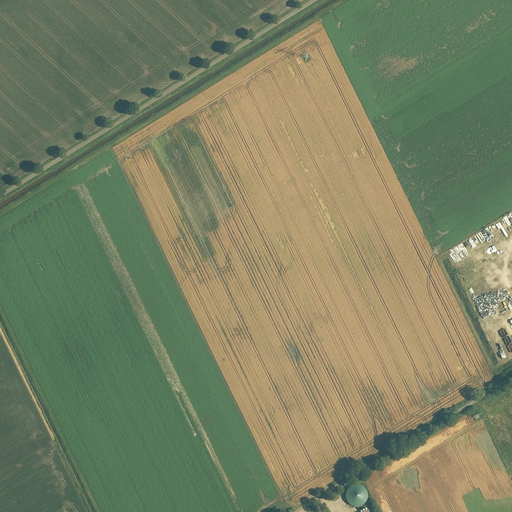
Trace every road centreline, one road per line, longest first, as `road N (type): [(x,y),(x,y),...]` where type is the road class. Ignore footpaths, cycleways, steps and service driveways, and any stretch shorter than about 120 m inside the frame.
road 1 (residential): [(0,195),(313,0)]
road 2 (unclassified): [(298,511),(511,379)]
